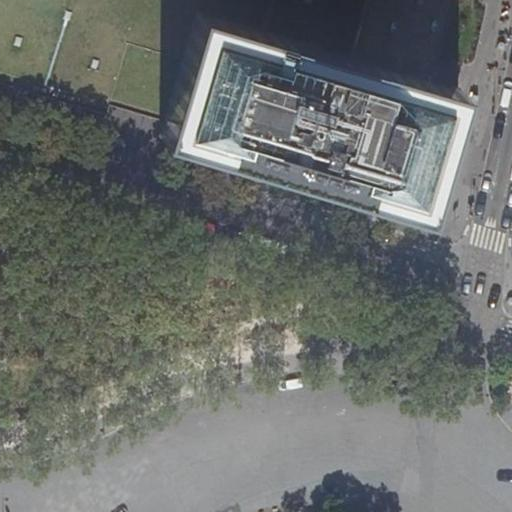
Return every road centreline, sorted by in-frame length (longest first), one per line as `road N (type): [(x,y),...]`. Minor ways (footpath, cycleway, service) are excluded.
road 1 (residential): [(472,317),(102,209)]
road 2 (primary): [(438,479),(367,452),(292,446),(218,461),(151,496)]
road 3 (residential): [(472,317),(511,126)]
road 4 (residential): [(102,209),(116,160),(0,125)]
road 5 (residential): [(438,479),(472,317)]
road 6 (secondary): [(151,496),(0,495)]
